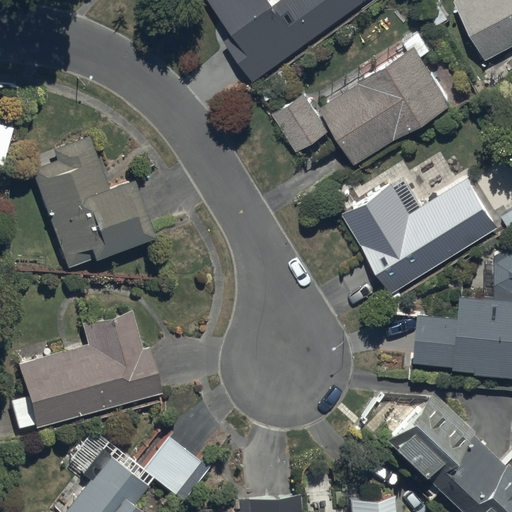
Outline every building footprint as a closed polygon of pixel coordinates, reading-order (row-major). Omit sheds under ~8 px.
[(224,43),(251,82),(371,0),(283,0),(274,7),(269,0),(206,0),(232,37),(224,43)] [(511,0),(461,0),(454,4),(486,62),(511,48),(511,0)] [(355,167),(449,106),(419,60),(430,53),(418,34),(403,44),(407,50),(317,109),(355,167)] [(327,132),(301,95),(271,117),(296,153),(327,132)] [(14,127),(0,123),(0,164),(4,165),(14,127)] [(59,159),(32,168),(69,270),(156,238),(135,180),(111,188),(92,135),(55,149),(59,159)] [(391,294),(498,227),(468,176),(419,206),(404,183),(393,190),(389,182),(340,213),(391,294)] [(474,372),(474,376),(511,379),(511,241),(507,244),(508,248),(492,257),(492,300),(459,297),(457,320),(415,317),(412,363),(453,367),(453,370),(474,372)] [(36,424),(37,428),(161,394),(148,347),(143,348),(133,311),(83,325),(89,345),(19,364),(28,395),(13,399),(21,428),(36,424)] [(477,432),(434,392),(387,443),(462,511),(511,511),(511,466),(509,464),(507,467),(473,436),(477,432)] [(170,436),(144,469),(176,494),(202,461),(170,436)] [(138,511),(133,508),(150,486),(99,448),(79,474),(90,481),(66,511),(138,511)] [(241,511),(302,511),(302,495),(241,499),(241,511)] [(354,511),(398,511),(398,497),(354,500),(354,511)]
